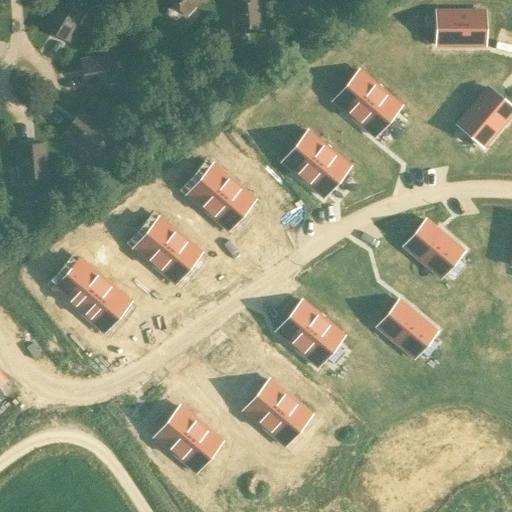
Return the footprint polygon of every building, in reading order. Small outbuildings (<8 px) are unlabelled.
[(71,32),(82,13),(60,0),(57,0),(42,27),(70,44),(75,35),(71,32)] [(200,0),(203,3),(205,0),(167,0),(184,16),(198,0),(200,0)] [(234,33),(261,31),(258,0),(234,0),(226,1),(227,11),(232,10),(234,33)] [(483,12),(435,12),(435,16),(435,46),(483,46),(483,12)] [(95,86),(117,81),(112,54),(80,61),(86,93),(96,91),(95,86)] [(357,71),(332,102),(341,109),(373,137),(394,112),(399,106),(357,71)] [(511,109),(487,88),(456,125),(459,127),(482,147),(511,111),(511,109)] [(89,152),(106,131),(79,111),(60,137),(68,143),(71,139),(89,152)] [(306,132),(281,163),(290,170),(322,197),(342,173),(348,167),(306,132)] [(19,179),(46,177),(43,144),(11,147),(12,157),(17,156),(19,179)] [(211,165),(186,196),(195,204),(227,231),(248,205),(253,200),(211,165)] [(158,218),(132,249),(142,257),(174,284),(195,258),(199,253),(158,218)] [(424,221),(403,247),(439,278),(442,274),(461,252),(434,229),(424,221)] [(78,260),(52,290),(103,333),(107,328),(129,302),(92,271),(78,260)] [(398,301),(376,328),(413,358),(416,354),(434,332),(398,301)] [(301,302),(275,332),(316,367),(338,341),(342,336),(301,302)] [(268,381),(242,411),(283,446),(306,420),(309,415),(268,381)] [(179,407),(153,438),(195,473),(216,447),(220,442),(179,407)]
